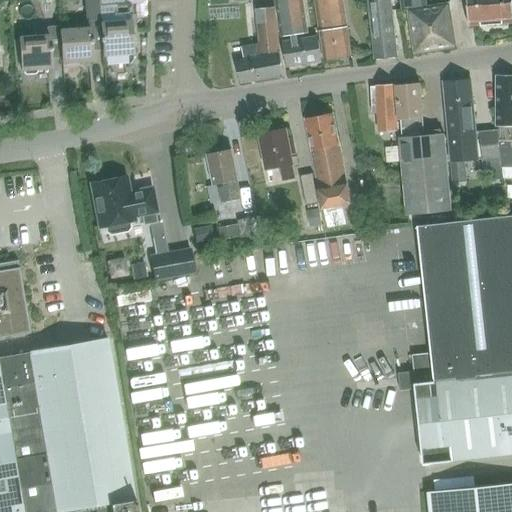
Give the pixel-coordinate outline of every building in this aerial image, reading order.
[(103,51),(100,24),(100,20),(98,0),(84,0),(86,21),(75,22),(75,29),(59,31),(62,58),(62,65),(65,65),(65,67),(76,66),(76,64),(92,63),(91,52),(103,51)] [(302,0),(275,0),(281,37),(307,34),(302,0)] [(314,0),(323,62),(351,58),(342,0),(314,0)] [(367,0),(375,59),(397,57),(390,0),(367,0)] [(414,54),(454,47),(448,4),(425,8),(424,0),(400,0),(402,11),(407,10),(414,54)] [(467,0),(469,26),(511,23),(511,10),(511,0),(450,0),(451,0),(455,0),(467,0)] [(100,20),(100,24),(103,51),(103,56),(106,56),(107,59),(118,58),(118,55),(133,54),(130,22),(128,22),(127,13),(116,14),(116,6),(100,8),(99,8),(100,20)] [(239,85),(283,77),(279,55),(261,58),(260,56),(278,53),(273,8),(256,11),(259,44),(242,47),(244,61),(236,62),(239,85)] [(62,58),(59,31),(59,27),(34,29),(35,37),(18,38),(21,71),(24,71),(24,74),(35,73),(35,71),(51,70),(50,59),(62,58)] [(287,67),(320,63),(317,38),(283,43),(287,67)] [(498,131),(497,131),(500,158),(502,167),(511,167),(511,76),(496,77),(496,125),(499,125),(498,131)] [(465,161),(500,158),(497,131),(475,133),(470,80),(443,83),(453,183),(467,181),(465,161)] [(451,209),(449,193),(443,135),(424,137),(419,85),(395,87),(398,119),(401,119),(403,139),(399,140),(406,214),(451,209)] [(378,130),(399,129),(398,122),(395,122),(393,86),(370,87),(371,114),(377,113),(378,130)] [(315,171),(313,172),(319,202),(321,201),(323,208),(339,205),(351,203),(340,144),(338,144),(335,130),(334,130),(330,114),(306,119),(309,135),(312,150),(311,150),(315,171)] [(283,180),(294,178),(291,165),(292,165),(290,154),(294,153),(291,139),(287,140),(285,130),(260,134),(266,170),(280,167),(283,180)] [(225,183),(227,193),(228,201),(240,199),(236,180),(237,180),(231,150),(207,155),(213,185),(225,183)] [(319,202),(313,172),(299,175),(305,205),(319,202)] [(128,193),(125,178),(115,180),(114,176),(94,180),(94,184),(92,184),(100,227),(104,227),(106,233),(110,236),(127,232),(130,228),(129,222),(134,221),(133,217),(142,215),(144,225),(150,224),(156,223),(154,213),(156,212),(152,189),(128,193)] [(344,226),(339,205),(323,208),(327,230),(344,226)] [(511,215),(507,216),(418,227),(432,358),(413,360),(424,464),(511,453),(511,215)] [(259,241),(254,216),(237,219),(241,244),(259,241)] [(156,223),(150,224),(156,256),(169,253),(163,223),(159,222),(156,223)] [(196,241),(212,239),(210,227),(194,230),(196,241)] [(155,280),(194,273),(190,249),(169,253),(156,256),(151,257),(155,280)] [(0,337),(30,333),(18,260),(0,263),(0,337)] [(147,277),(144,262),(131,264),(134,279),(147,277)] [(0,511),(137,511),(108,341),(0,359),(0,511)] [(511,511),(511,483),(427,492),(428,511),(511,511)]
